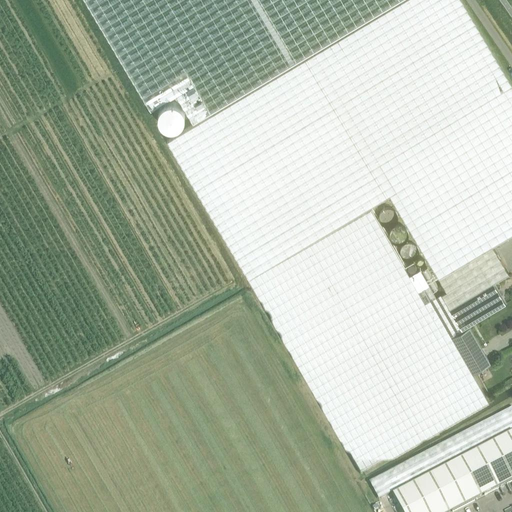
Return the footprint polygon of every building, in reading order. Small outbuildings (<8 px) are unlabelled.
[(86,0),(151,109),(177,94),(193,122),(399,0),(86,0)] [(390,194),(446,289),(436,295),(420,269),(409,275),(372,208),(359,216),(248,279),(363,475),(488,398),(473,372),(490,362),(470,326),(463,330),(462,328),(506,302),(493,282),(509,272),(492,245),(511,233),(511,84),(462,0),(402,0),(167,140),(249,278),(390,194)] [(182,107),(181,106),(179,104),(177,103),(175,102),(173,102),(171,102),(168,102),(166,103),(164,104),(162,105),(161,107),(160,109),(159,111),(158,113),(158,115),(158,117),(159,120),(160,122),(161,124),(163,125),(164,127),(167,128),(169,128),(171,129),(173,128),(176,128),(178,127),(180,126),(181,124),(183,122),(184,120),(185,118),(185,116),(185,114),(184,111),(184,109),(182,107)] [(396,211),(395,210),(394,209),(393,208),(391,207),(389,207),(388,207),(386,207),(385,208),(383,209),(382,210),(381,211),(380,212),(379,214),(379,215),(379,217),(379,218),(379,220),(380,222),(381,223),(382,224),(383,225),(385,226),(386,226),(388,226),(390,226),(391,226),(393,225),(394,224),(395,223),(396,222),(397,221),(398,219),(398,217),(398,216),(398,214),(397,213),(396,211)] [(407,229),(406,228),(405,227),(403,226),(402,225),(400,225),(399,225),(397,225),(395,226),(394,226),(393,227),(392,229),(391,230),(390,231),(390,233),(390,235),(390,236),(390,238),(391,239),(392,241),(393,242),(394,243),(396,244),(397,244),(399,244),(400,244),(402,244),(404,243),(405,242),(406,241),(407,240),(408,238),(409,237),(409,235),(409,234),(408,232),(408,230),(407,229)] [(418,247),(417,245),(415,244),(414,243),(412,243),(411,243),(409,243),(408,243),(406,243),(405,244),(403,245),(402,246),(401,248),(401,249),(400,251),(400,252),(400,254),(401,255),(401,257),(402,258),(403,259),(405,260),(406,261),(408,262),(409,262),(411,262),(413,261),(414,261),(416,260),(417,259),(418,257),(419,256),(419,254),(419,253),(419,251),(419,250),(419,248),(418,247)] [(425,260),(424,259),(423,258),(422,258),(421,258),(420,258),(419,259),(418,259),(418,260),(417,261),(417,262),(417,263),(417,264),(418,265),(418,266),(419,266),(420,266),(420,267),(421,267),(422,267),(423,267),(423,266),(424,266),(425,265),(425,264),(426,263),(426,262),(426,261),(425,260)] [(415,266),(415,265),(414,265),(414,264),(413,264),(412,264),(411,264),(410,264),(409,265),(408,266),(408,267),(408,268),(408,269),(408,270),(409,271),(410,272),(411,272),(412,272),(413,272),(414,272),(414,271),(415,271),(415,270),(416,270),(416,269),(416,268),(416,267),(416,266),(415,266)] [(511,408),(369,483),(379,500),(511,430),(511,408)] [(511,433),(393,495),(401,511),(454,511),(511,482),(511,433)]
